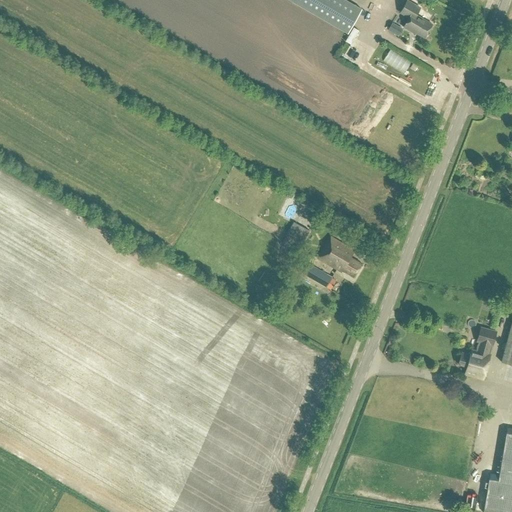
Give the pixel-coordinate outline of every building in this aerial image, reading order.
[(287,0),(347,34),(360,10),(343,0),(287,0)] [(424,38),(431,25),(415,15),(419,8),(406,1),(399,13),(408,18),(403,28),(410,31),(410,30),(424,38)] [(392,23),(388,30),(398,36),(402,29),(392,23)] [(301,198),(298,202),(309,209),(311,204),(301,198)] [(300,248),(310,231),(294,222),(284,240),(300,248)] [(354,278),(362,265),(350,258),(354,252),(330,238),(317,259),(341,273),(342,271),(354,278)] [(308,264),(303,274),(326,287),(326,286),(331,278),(331,277),(332,277),(308,264)] [(331,278),(326,286),(331,289),(336,280),(331,278)] [(511,319),(501,362),(511,364),(511,319)] [(480,328),(479,334),(477,342),(484,344),(481,354),(472,351),(471,356),(462,353),(458,365),(467,367),(465,374),(483,379),(489,356),(488,356),(491,345),(493,346),(496,331),(480,328)] [(511,511),(511,427),(506,427),(498,474),(489,473),(482,511),(511,511)]
